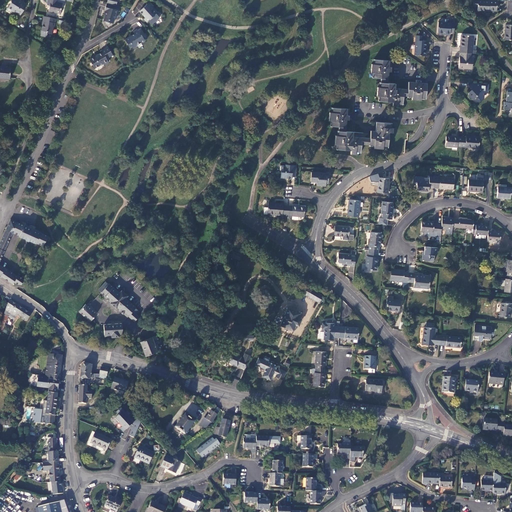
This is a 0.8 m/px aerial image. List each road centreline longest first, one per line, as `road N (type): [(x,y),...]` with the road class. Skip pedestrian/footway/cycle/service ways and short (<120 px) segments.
road 1 (tertiary): [(76,349),(243,396),(333,408)]
road 2 (residential): [(116,479),(157,489),(234,462),(253,472),(256,490),(287,492)]
road 3 (residential): [(9,212),(83,46)]
road 4 (residential): [(326,204),(364,171),(413,156),(430,140),(441,108)]
road 5 (residential): [(511,224),(478,204),(432,205),(398,232),(398,250)]
road 6 (residential): [(76,349),(68,418),(73,477)]
road 7 (residential): [(405,359),(320,267)]
